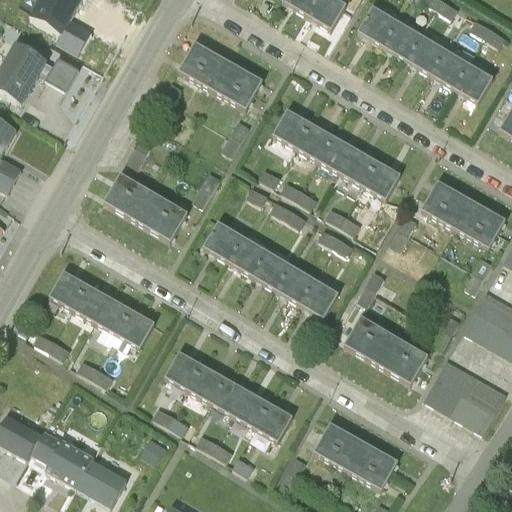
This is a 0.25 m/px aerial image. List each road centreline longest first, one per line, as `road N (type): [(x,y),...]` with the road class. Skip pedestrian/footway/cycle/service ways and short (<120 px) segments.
road 1 (residential): [(46,230),(478,485)]
road 2 (residential): [(511,195),(186,0)]
road 3 (tertiary): [(180,0),(46,230)]
